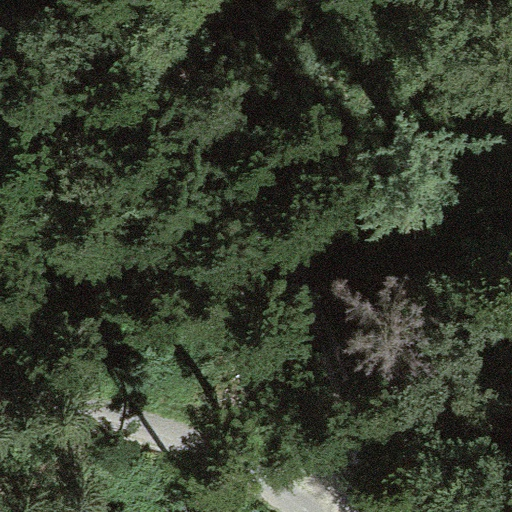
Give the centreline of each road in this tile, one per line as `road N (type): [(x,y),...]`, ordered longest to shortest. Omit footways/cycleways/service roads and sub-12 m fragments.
road 1 (track): [(341,511),(350,442),(334,363),(293,243),(206,94),(157,30),(121,0)]
road 2 (track): [(307,511),(217,454),(161,430),(72,406),(0,398)]
